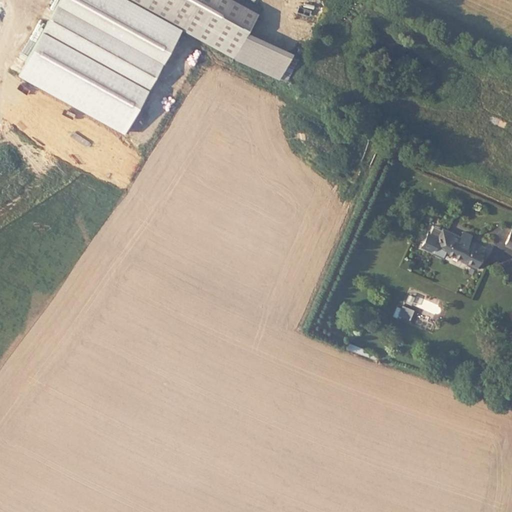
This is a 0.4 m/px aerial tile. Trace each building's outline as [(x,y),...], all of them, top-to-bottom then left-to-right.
[(139,0),(227,52),(253,8),(240,0),(139,0)] [(437,226),(421,218),(411,240),(421,245),(424,240),(440,247),(438,251),(455,259),(464,239),(448,231),(451,225),(440,220),(437,226)] [(499,227),(490,222),(483,236),(501,245),(507,234),(511,236),(511,235),(511,227),(501,222),(499,227)] [(511,235),(511,236),(507,234),(501,245),(511,250),(511,235)] [(384,299),(380,298),(376,307),(387,311),(388,307),(389,304),(383,302),(384,299)] [(353,350),(326,338),(323,343),(351,355),(353,350)]
